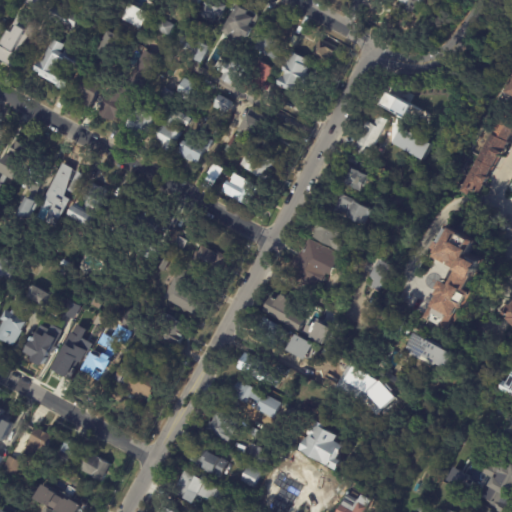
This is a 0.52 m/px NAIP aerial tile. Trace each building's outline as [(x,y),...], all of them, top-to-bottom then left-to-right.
[(213,0),(226,7),(220,18),(215,15),(212,21),(207,18),(206,21),(198,16),(206,0),(213,0)] [(404,4),(396,0),(425,0),(423,5),(419,3),(414,15),(406,11),(408,6),(404,4)] [(56,5),(79,18),(73,28),(67,25),(66,27),(62,24),(63,23),(58,20),(54,25),(47,21),(56,5)] [(130,5),(147,15),(139,30),(121,20),(129,5),(130,5)] [(247,13),(248,13),(246,16),(253,20),(249,27),(252,30),(246,40),(242,37),(237,47),(226,41),(228,37),(222,33),(237,7),(247,13)] [(168,24),(173,27),(167,37),(156,31),(162,21),(168,24)] [(0,23),(4,26),(6,24),(9,26),(3,38),(0,36),(0,23)] [(122,37),(110,31),(99,52),(112,58),(122,37)] [(12,60),(10,65),(0,60),(1,58),(0,57),(0,47),(5,37),(11,41),(9,45),(17,50),(12,60)] [(209,49),(200,65),(190,59),(191,55),(178,47),(183,38),(197,46),(198,43),(209,49)] [(68,85),(64,92),(57,88),(58,87),(33,73),(39,62),(41,64),(54,40),(65,47),(61,54),(64,56),(66,51),(82,60),(76,71),(64,64),(61,67),(60,67),(57,71),(72,79),(68,85)] [(323,41),(336,49),(331,59),(327,57),(324,62),(311,55),(320,40),(323,41)] [(121,112),(116,120),(114,119),(113,122),(98,115),(114,85),(123,90),(143,52),(157,59),(131,108),(125,104),(121,112)] [(293,54),(308,62),(307,64),(308,65),(307,67),(306,67),(305,68),(308,70),(306,74),(310,76),(305,87),(299,84),(293,94),(286,90),(285,94),(275,88),(281,78),(283,78),(285,74),(282,72),(291,53),(293,54)] [(222,62),(229,65),(231,62),(240,68),(230,86),(220,80),(223,75),(216,71),(222,61),(222,62)] [(268,68),(266,72),(270,74),(266,80),(263,78),(259,85),(248,78),(258,62),(268,68)] [(511,100),(497,93),(511,62),(511,100)] [(102,88),(90,110),(74,102),(87,76),(98,81),(96,85),(102,88)] [(184,80),(199,88),(190,104),(175,97),(184,80)] [(163,89),(173,94),(167,106),(157,101),(163,89)] [(409,105),(421,111),(417,118),(407,117),(404,119),(406,132),(431,146),(422,161),(391,144),(392,124),(396,124),(396,121),(399,115),(381,105),(387,93),(409,105)] [(231,105),(225,116),(212,108),(219,96),(232,104),(231,105)] [(154,120),(143,141),(133,135),(134,133),(127,129),(138,109),(149,115),(148,117),(154,120)] [(262,121),(252,141),(237,133),(250,110),(264,118),(262,121)] [(190,120),(186,128),(172,120),(168,129),(161,126),(164,120),(166,121),(170,114),(173,116),(175,112),(190,120)] [(377,141),(372,150),(366,147),(364,150),(373,155),(369,162),(357,155),(361,148),(355,144),(368,122),(373,125),(379,116),(388,121),(377,141)] [(508,128),(471,195),(464,190),(461,196),(453,191),(493,119),(508,128)] [(165,152),(161,150),(162,147),(160,145),(161,143),(154,139),(161,127),(170,132),(172,129),(180,134),(169,154),(165,152)] [(223,151),(232,136),(234,137),(235,135),(238,137),(237,139),(239,140),(240,138),(246,141),(245,143),(247,144),(248,142),(251,144),(250,145),(252,146),(248,152),(236,145),(229,155),(223,151)] [(189,161),(177,156),(183,142),(190,146),(193,139),(207,145),(198,165),(189,161)] [(23,146),(25,148),(16,163),(23,167),(13,182),(8,178),(0,192),(0,180),(3,176),(0,174),(0,169),(17,142),(23,146)] [(275,164),(271,169),(273,171),(272,173),(270,172),(264,182),(244,169),(239,166),(247,152),(252,155),(252,154),(259,158),(260,155),(275,164)] [(48,167),(49,168),(35,196),(28,193),(30,188),(17,182),(30,157),(48,167)] [(224,169),(218,179),(209,173),(214,163),(224,169)] [(72,171),(63,197),(69,201),(53,228),(45,224),(51,205),(42,200),(62,164),(72,170),(72,171)] [(354,169),(369,178),(367,182),(365,181),(360,190),(357,189),(356,191),(342,183),(344,179),(340,177),(347,165),(354,169)] [(73,195),(67,191),(77,172),(83,176),(73,195)] [(254,195),(247,208),(230,198),(238,183),(234,181),(237,177),(258,188),(254,195)] [(95,187),(100,190),(87,215),(92,218),(87,227),(66,215),(71,206),(73,207),(74,204),(82,208),(84,204),(80,202),(90,184),(95,187)] [(324,210),(325,207),(327,208),(335,191),(373,212),(364,228),(345,217),(346,216),(342,213),(341,216),(335,213),(332,219),(322,213),(324,210)] [(16,218),(27,198),(36,203),(27,221),(24,219),(23,222),(16,218)] [(119,203),(126,207),(128,204),(136,209),(128,224),(109,214),(116,201),(119,203)] [(342,229),(344,230),(340,237),(350,242),(343,255),(312,237),(315,232),(313,231),(316,227),(317,228),(323,218),(342,229)] [(177,230),(181,232),(178,237),(187,242),(182,250),(166,242),(174,228),(177,230)] [(444,230),(445,231),(446,229),(456,235),(458,232),(464,235),(462,238),(472,243),(465,256),(478,262),(464,288),(472,293),(471,296),(469,295),(462,309),(457,306),(444,332),(437,328),(434,332),(423,326),(425,322),(422,320),(429,308),(429,309),(430,308),(428,307),(429,304),(431,305),(435,297),(434,296),(437,291),(434,289),(438,283),(446,287),(454,272),(452,271),(453,270),(445,266),(446,264),(443,262),(442,264),(440,264),(429,259),(431,255),(428,253),(441,229),(444,230)] [(330,263),(320,258),(316,266),(321,268),(316,278),(295,267),(308,239),(341,256),(335,266),(330,263)] [(190,263),(196,252),(198,253),(201,246),(217,255),(218,253),(228,258),(216,278),(190,263)] [(5,277),(3,276),(1,280),(0,279),(0,253),(17,263),(9,279),(5,277)] [(75,272),(85,254),(108,267),(98,285),(75,272)] [(168,263),(163,272),(160,269),(165,261),(168,263)] [(370,288),(365,286),(378,261),(392,268),(379,293),(370,288)] [(189,278),(182,291),(202,301),(194,316),(162,299),(179,268),(191,274),(189,278)] [(75,285),(90,293),(85,302),(70,294),(75,285)] [(48,303),(46,307),(26,296),(29,290),(28,290),(30,286),(31,287),(32,286),(52,296),(48,303)] [(291,309),(289,313),(304,321),(298,332),(261,311),(269,297),(276,301),(279,294),(285,298),(284,299),(294,304),(291,309)] [(511,332),(500,320),(502,319),(498,315),(500,313),(497,310),(502,306),(504,307),(508,303),(510,304),(511,302),(511,300),(511,299),(511,298),(511,332)] [(62,314),(75,318),(80,305),(67,300),(62,314)] [(383,301),(389,304),(385,311),(379,307),(383,301)] [(26,323),(12,347),(0,340),(0,327),(3,322),(0,320),(0,318),(4,311),(9,313),(11,311),(14,313),(12,315),(26,323)] [(182,334),(180,338),(182,338),(177,346),(159,336),(163,328),(155,323),(161,313),(186,328),(182,334)] [(142,325),(136,334),(122,326),(128,315),(143,324),(142,325)] [(257,328),(263,318),(286,331),(278,346),(255,333),(257,328)] [(394,329),(399,321),(412,327),(407,336),(394,329)] [(25,355),(45,365),(63,330),(51,324),(49,329),(40,324),(25,355)] [(93,343),(84,339),(88,329),(74,324),(55,371),(71,377),(78,361),(85,364),(93,343)] [(53,338),(62,343),(60,346),(80,357),(69,378),(56,370),(58,366),(43,358),(49,348),(33,340),(41,326),(54,334),(52,337),(53,338)] [(437,364),(423,357),(421,359),(410,353),(412,350),(408,348),(416,334),(429,341),(430,339),(444,347),(443,349),(453,354),(445,369),(437,364)] [(288,350),(306,360),(315,344),(296,335),(288,350)] [(329,352),(335,355),(332,361),(325,358),(329,352)] [(253,359),(249,367),(279,383),(275,390),(236,369),(244,354),(253,359)] [(148,401),(147,403),(122,390),(124,386),(113,380),(119,368),(131,374),(135,366),(160,379),(148,401)] [(291,371),(286,380),(280,376),(284,368),(291,371)] [(387,374),(397,379),(394,383),(379,374),(381,370),(387,374)] [(511,395),(511,377),(510,383),(503,380),(499,390),(511,395)] [(242,384),(281,404),(273,420),(256,410),(259,404),(248,398),(245,404),(234,398),(237,392),(234,391),(237,383),(241,385),(242,384)] [(113,391),(125,397),(121,404),(110,398),(113,391)] [(504,415),(491,418),(489,408),(501,405),(504,415)] [(3,414),(0,422),(4,424),(6,421),(14,425),(5,442),(1,441),(0,443),(0,407),(5,411),(3,414)] [(206,428),(211,420),(212,420),(218,408),(230,415),(226,421),(237,427),(230,441),(206,428)] [(343,446),(334,441),(337,435),(313,423),(299,452),(336,470),(340,460),(337,458),(343,446)] [(37,430),(52,438),(41,460),(30,454),(28,458),(22,454),(36,430),(37,430)] [(511,459),(494,449),(502,435),(511,440),(511,459)] [(66,441),(79,448),(70,466),(52,457),(61,439),(66,442),(66,441)] [(196,444),(229,460),(220,477),(195,464),(196,462),(190,459),(193,453),(190,451),(194,442),(196,444)] [(267,471),(244,459),(251,444),(274,456),(267,471)] [(107,472),(101,482),(81,470),(84,464),(82,463),(89,451),(111,465),(107,472)] [(10,459),(21,464),(13,478),(1,472),(8,458),(10,459)] [(502,461),(511,466),(511,511),(499,511),(494,509),(496,505),(481,497),(487,485),(490,487),(494,480),(484,475),(489,463),(492,465),(496,458),(502,461)] [(241,479),(249,464),(262,471),(253,486),(241,479)] [(285,471),(282,478),(272,472),(276,465),(286,470),(285,471)] [(184,497),(186,494),(175,488),(186,469),(229,494),(224,503),(227,505),(223,511),(213,511),(210,510),(216,500),(198,493),(193,502),(184,497)] [(470,490),(475,478),(452,469),(447,482),(470,490)] [(76,493),(74,497),(90,506),(86,511),(58,511),(57,511),(58,509),(51,506),(50,507),(36,498),(44,484),(52,489),(54,486),(66,493),(71,484),(79,489),(76,493)] [(277,488),(281,491),(285,484),(299,492),(293,503),(291,502),(285,511),(270,511),(258,505),(269,484),(277,488)] [(365,511),(337,511),(347,495),(358,501),(360,497),(371,503),(365,511)] [(228,511),(235,500),(250,508),(247,511),(228,511)]
